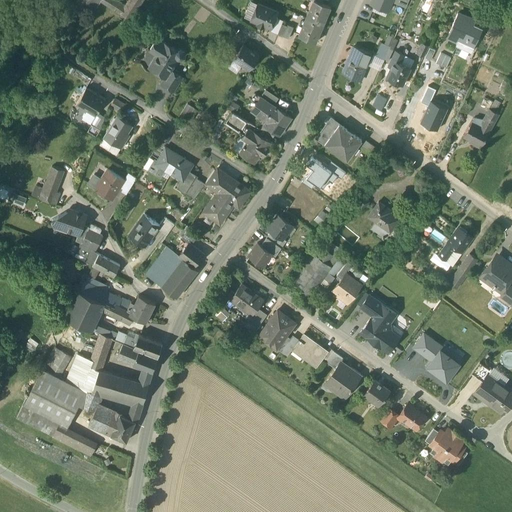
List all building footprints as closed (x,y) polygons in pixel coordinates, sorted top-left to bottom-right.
[(101,0),(88,0),(84,7),(93,13),(100,2),(101,0)] [(128,0),(125,6),(115,0),(111,0),(107,7),(121,15),(122,13),(131,19),(142,0),(128,0)] [(330,7),(313,0),(306,19),(322,26),(330,7)] [(392,0),(371,0),(370,3),(388,11),(392,0)] [(278,14),(257,5),(250,21),(257,24),(257,26),(263,28),(264,27),(271,30),(275,19),(278,14)] [(475,20),(466,16),(465,17),(458,14),(452,25),(454,26),(449,38),(457,41),(456,44),(460,46),(471,51),(472,51),(479,36),(476,34),(479,28),(473,25),(475,20)] [(283,22),(275,19),(271,30),(270,32),(277,35),(281,25),(283,22)] [(322,26),(306,19),(298,36),(315,43),(322,26)] [(286,27),(281,25),(277,35),(283,37),(287,28),(286,27)] [(293,29),(287,26),(286,27),(287,28),(283,37),(288,39),(293,29)] [(177,50),(158,38),(151,49),(157,54),(150,66),(166,76),(162,83),(173,90),(182,76),(171,70),(179,57),(182,58),(185,55),(185,52),(183,49),(179,49),(177,50)] [(381,43),(375,56),(384,59),(389,47),(381,43)] [(422,43),(417,54),(423,57),(428,47),(428,46),(422,43)] [(229,45),(223,53),(227,56),(231,51),(233,48),(229,45)] [(259,57),(242,46),(236,54),(233,59),(249,71),(259,57)] [(371,54),(354,46),(342,74),(351,78),(353,74),(361,78),(371,54)] [(471,51),(460,46),(457,53),(468,58),(471,51)] [(428,47),(423,57),(430,60),(435,50),(428,47)] [(395,50),(388,67),(391,68),(386,78),(402,86),(411,68),(410,68),(401,63),(405,56),(405,55),(395,50)] [(227,56),(224,60),(230,64),(233,59),(236,54),(231,51),(227,56)] [(440,53),(435,63),(445,68),(450,58),(440,53)] [(414,60),(405,56),(401,63),(410,68),(414,60)] [(72,66),(69,73),(88,83),(92,76),(72,66)] [(106,98),(86,86),(76,103),(95,115),(98,111),(106,98)] [(428,86),(420,103),(427,106),(430,100),(431,100),(436,90),(428,86)] [(278,98),(266,90),(262,95),(275,103),(278,98)] [(124,103),(115,97),(111,103),(121,110),(124,103)] [(290,118),(260,97),(257,101),(252,110),(267,121),(264,125),(275,132),(279,135),(290,118)] [(431,100),(430,100),(427,106),(420,122),(437,130),(447,108),(431,100)] [(198,110),(188,103),(179,117),(189,123),(198,110)] [(498,113),(489,108),(481,122),(480,126),(488,131),(498,113)] [(105,116),(98,111),(95,115),(90,122),(100,128),(105,116)] [(247,122),(232,111),(225,121),(240,132),(247,122)] [(117,116),(100,142),(109,148),(113,141),(121,146),(126,138),(123,137),(131,124),(117,116)] [(210,116),(201,130),(207,135),(216,121),(210,116)] [(332,149),(346,129),(331,118),(316,138),(332,149)] [(480,126),(472,121),(464,136),(473,141),(472,142),(480,147),(489,131),(488,131),(480,126)] [(264,125),(261,130),(272,137),(275,132),(264,125)] [(268,142),(249,129),(243,138),(248,141),(241,153),(255,162),(260,154),(262,156),(268,148),(266,146),(268,142)] [(347,160),(361,140),(346,129),(332,149),(347,160)] [(243,138),(241,136),(233,148),(241,153),(248,141),(243,138)] [(379,150),(366,140),(359,149),(373,159),(379,150)] [(160,176),(165,169),(182,180),(188,171),(189,170),(190,170),(193,165),(192,164),(193,163),(166,147),(157,161),(154,160),(149,169),(160,176)] [(327,168),(312,157),(307,164),(313,168),(306,177),(314,183),(323,189),(329,181),(332,183),(337,176),(327,168)] [(345,173),(331,162),(327,168),(337,176),(341,179),(345,173)] [(52,166),(46,182),(45,181),(42,188),(39,198),(50,202),(54,191),(56,185),(58,186),(64,170),(52,166)] [(108,168),(102,176),(103,177),(102,179),(94,173),(88,182),(97,188),(96,188),(112,198),(116,192),(118,193),(121,190),(118,188),(124,178),(108,168)] [(229,193),(236,199),(241,202),(249,191),(235,180),(233,183),(214,169),(206,181),(220,191),(226,196),(229,193)] [(188,171),(182,180),(178,187),(185,191),(194,177),(195,175),(188,171)] [(301,182),(310,189),(314,183),(306,177),(305,176),(301,182)] [(194,177),(185,191),(194,197),(204,183),(194,177)] [(132,184),(124,178),(118,188),(121,190),(126,193),(132,184)] [(17,180),(14,188),(19,191),(23,183),(17,180)] [(42,188),(36,186),(32,196),(38,198),(39,198),(42,188)] [(54,191),(50,202),(55,204),(60,193),(54,191)] [(219,222),(236,199),(229,193),(226,196),(220,191),(204,212),(219,222)] [(368,202),(362,198),(356,207),(362,211),(368,202)] [(386,207),(378,202),(368,217),(389,232),(398,219),(384,210),(386,207)] [(84,214),(69,209),(67,213),(65,212),(59,215),(62,223),(67,225),(66,227),(67,229),(72,231),(74,230),(79,232),(80,232),(83,223),(85,216),(84,214)] [(159,224),(144,213),(130,232),(145,244),(157,228),(159,225),(159,224)] [(277,215),(268,229),(271,231),(282,239),(282,238),(292,225),(277,215)] [(174,224),(164,216),(159,224),(159,225),(157,228),(166,235),(174,224)] [(89,226),(83,223),(80,232),(79,232),(76,240),(81,242),(89,226)] [(100,227),(91,223),(88,228),(99,233),(101,229),(100,227)] [(458,227),(447,241),(448,242),(438,256),(445,260),(455,246),(461,251),(472,237),(465,232),(466,230),(460,226),(458,227)] [(99,233),(88,228),(82,242),(95,249),(102,235),(99,233)] [(197,237),(186,230),(181,237),(188,243),(188,242),(191,244),(197,237)] [(271,231),(266,237),(281,248),(286,241),(282,238),(282,239),(271,231)] [(281,248),(266,237),(261,245),(272,254),(275,256),(281,248)] [(95,249),(82,242),(78,250),(84,253),(85,252),(88,254),(90,249),(94,251),(95,249)] [(188,243),(178,255),(183,259),(192,266),(202,253),(191,244),(188,242),(188,243)] [(261,245),(257,243),(248,255),(263,266),(272,254),(261,245)] [(329,243),(318,258),(325,263),(336,249),(329,243)] [(178,255),(166,245),(146,273),(161,285),(183,259),(178,255)] [(94,251),(90,249),(88,254),(84,260),(92,265),(98,253),(94,251)] [(336,249),(325,263),(332,268),(343,254),(336,249)] [(119,264),(98,253),(92,265),(93,266),(98,268),(107,273),(113,276),(119,264)] [(318,258),(313,254),(291,282),(311,297),(320,286),(319,285),(332,268),(325,263),(318,258)] [(470,254),(449,283),(456,288),(477,259),(470,254)] [(438,256),(430,267),(437,271),(445,260),(438,256)] [(76,279),(72,258),(57,261),(61,282),(76,279)] [(183,259),(161,285),(176,297),(197,270),(192,266),(183,259)] [(500,260),(495,260),(493,263),(494,267),(487,268),(481,276),(493,285),(492,286),(493,288),(495,286),(501,290),(511,274),(511,266),(508,264),(507,265),(500,260)] [(347,261),(336,275),(341,279),(346,272),(346,273),(352,265),(347,261)] [(93,266),(88,276),(92,278),(98,268),(93,266)] [(341,279),(332,290),(337,293),(337,296),(341,299),(344,298),(348,301),(361,284),(346,273),(346,272),(341,279)] [(115,296),(85,281),(80,291),(105,302),(105,301),(111,304),(112,301),(115,296)] [(263,299),(241,283),(229,299),(251,315),(257,308),(263,299)] [(511,288),(508,286),(502,295),(511,302),(511,288)] [(80,291),(77,289),(65,316),(84,325),(92,329),(101,309),(105,302),(80,291)] [(373,315),(360,333),(388,352),(399,336),(389,329),(388,324),(396,313),(381,303),(369,294),(361,306),(373,315)] [(127,309),(131,311),(129,314),(133,316),(145,322),(155,303),(139,295),(135,303),(131,301),(128,300),(126,305),(128,306),(127,309)] [(121,299),(115,296),(112,301),(115,303),(118,304),(121,299)] [(111,304),(105,301),(105,302),(101,309),(129,322),(130,322),(133,316),(129,314),(131,311),(127,309),(118,304),(115,303),(114,306),(111,304)] [(251,315),(244,325),(253,332),(260,324),(266,314),(257,308),(251,315)] [(264,327),(258,336),(276,348),(285,336),(287,334),(295,323),(277,310),(264,327)] [(264,327),(260,324),(253,332),(258,336),(264,327)] [(92,329),(84,325),(80,333),(97,341),(100,332),(92,329)] [(118,333),(110,330),(108,336),(112,337),(115,339),(118,333)] [(134,337),(119,331),(118,333),(115,339),(123,342),(133,346),(138,334),(136,333),(134,337)] [(108,336),(100,332),(97,341),(91,359),(89,365),(99,369),(101,370),(112,337),(108,336)] [(303,333),(299,339),(298,338),(298,340),(296,344),(291,350),(301,358),(303,357),(316,366),(323,357),(326,353),(325,353),(313,344),(315,341),(303,333)] [(162,342),(139,334),(138,334),(133,346),(139,349),(157,357),(162,342)] [(432,360),(440,350),(442,347),(424,334),(414,347),(432,360)] [(285,336),(276,348),(281,352),(290,340),(285,336)] [(290,340),(281,352),(287,356),(291,350),(296,344),(290,340)] [(133,346),(123,342),(117,356),(133,362),(139,349),(133,346)] [(71,356),(55,346),(42,368),(58,377),(71,356)] [(334,351),(329,347),(325,353),(326,353),(323,357),(327,360),(334,351)] [(157,357),(139,349),(133,362),(143,366),(153,370),(157,357)] [(445,382),(459,364),(440,350),(432,360),(427,367),(439,375),(438,377),(445,382)] [(344,358),(334,351),(327,360),(326,362),(335,369),(341,361),(344,358)] [(77,354),(66,381),(87,389),(92,392),(92,391),(93,387),(99,369),(89,365),(91,359),(77,354)] [(341,361),(335,369),(324,384),(344,398),(361,375),(341,361)] [(491,371),(480,362),(472,372),(483,380),(488,373),(489,374),(491,371)] [(153,370),(143,366),(140,376),(150,378),(153,370)] [(42,368),(41,368),(23,403),(31,407),(24,420),(52,435),(59,422),(67,427),(79,403),(80,404),(87,389),(66,381),(58,377),(42,368)] [(101,370),(99,369),(93,387),(133,399),(131,407),(128,414),(136,418),(135,419),(137,420),(149,384),(138,381),(101,370)] [(511,390),(489,374),(488,373),(483,380),(475,392),(501,411),(505,404),(508,406),(511,400),(511,390)] [(150,378),(140,376),(138,381),(149,384),(150,378)] [(374,379),(363,394),(378,405),(383,398),(384,398),(390,390),(374,379)] [(92,392),(87,389),(80,404),(94,410),(98,403),(102,396),(92,391),(92,392)] [(23,403),(17,416),(24,420),(31,407),(23,403)] [(98,403),(94,410),(88,423),(105,431),(114,411),(98,403)] [(425,416),(407,403),(398,416),(399,416),(397,418),(401,420),(403,420),(416,429),(425,416)] [(388,408),(380,419),(385,423),(393,412),(388,408)] [(127,417),(114,411),(105,431),(126,440),(135,419),(136,418),(128,414),(127,417)] [(393,412),(385,423),(390,427),(397,418),(399,416),(398,416),(393,412)] [(67,427),(59,422),(52,435),(61,439),(67,427)] [(97,442),(67,427),(61,439),(91,454),(97,442)] [(433,428),(425,440),(430,444),(438,432),(433,428)] [(430,444),(429,444),(433,447),(432,450),(439,456),(456,433),(451,430),(450,430),(447,428),(443,434),(439,432),(430,444)] [(456,433),(439,456),(447,462),(449,459),(453,462),(454,461),(462,449),(463,449),(458,446),(463,439),(460,437),(456,433)] [(462,449),(454,461),(459,465),(467,453),(462,449)]
